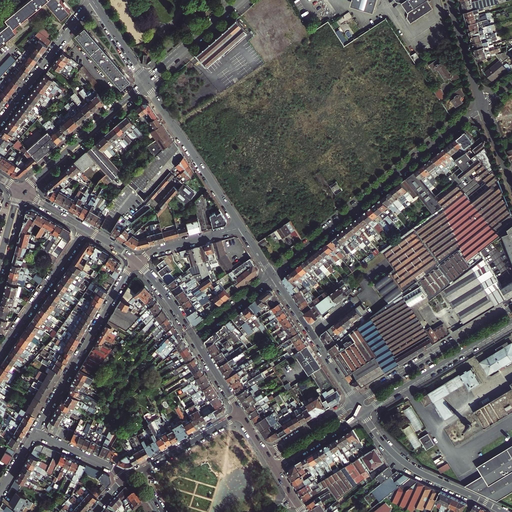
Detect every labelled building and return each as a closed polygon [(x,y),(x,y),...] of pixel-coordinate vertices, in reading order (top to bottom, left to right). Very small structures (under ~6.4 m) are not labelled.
[(0,44),(16,31),(13,27),(46,0),(61,18),(70,11),(62,2),(60,0),(28,0),(6,18),(10,23),(0,30),(0,44)] [(377,12),(380,0),(395,0),(397,2),(403,3),(409,12),(407,18),(410,23),(433,10),(427,0),(428,0),(354,0),(353,5),(377,12)] [(461,0),(465,13),(485,7),(500,3),(497,0),(461,0)] [(465,13),(467,18),(480,15),(479,12),(480,12),(480,11),(485,9),(485,7),(465,13)] [(339,19),(342,24),(352,17),(349,12),(339,19)] [(468,24),(488,19),(490,18),(489,15),(487,16),(487,15),(485,16),(485,13),(480,15),(467,18),(468,24)] [(250,30),(240,18),(199,53),(209,64),(211,64),(250,30)] [(470,31),(486,26),(485,22),(489,21),(488,19),(468,24),(470,31)] [(346,22),(342,24),(349,35),(353,33),(346,22)] [(487,26),(486,26),(470,31),(472,37),(486,33),(489,32),(487,26)] [(122,87),(130,80),(84,27),(77,35),(122,87)] [(32,43),(44,52),(46,49),(52,41),(38,31),(30,41),(32,43)] [(474,43),(493,37),(500,35),(499,33),(496,33),(486,35),(486,33),(472,37),(474,43)] [(475,49),(494,43),(493,37),(474,43),(475,49)] [(40,56),(44,52),(32,43),(28,47),(40,56)] [(477,55),(499,48),(502,47),(501,45),(495,47),(494,43),(475,49),(477,55)] [(37,60),(40,56),(28,47),(25,50),(37,60)] [(499,50),(499,48),(477,55),(479,60),(496,55),(497,55),(496,51),(499,50)] [(34,64),(37,60),(25,50),(24,51),(21,54),(34,64)] [(67,55),(63,51),(59,56),(76,68),(79,71),(80,69),(76,66),(78,63),(67,55)] [(412,56),(418,65),(423,62),(417,53),(412,56)] [(496,55),(502,63),(506,60),(501,53),(497,55),(496,55)] [(34,64),(21,54),(18,58),(20,60),(31,68),(34,64)] [(14,61),(16,60),(11,55),(0,66),(0,76),(1,76),(4,72),(7,68),(11,65),(14,61)] [(59,56),(56,60),(68,69),(69,67),(74,70),(74,71),(76,68),(59,56)] [(453,81),(460,76),(456,69),(452,71),(451,71),(444,61),(441,63),(439,63),(437,59),(430,63),(434,71),(438,68),(439,69),(446,79),(450,77),(451,78),(453,81)] [(16,60),(14,61),(28,72),(31,68),(20,60),(19,62),(16,60)] [(56,60),(52,65),(72,80),(74,77),(71,74),(66,71),(68,69),(56,60)] [(11,65),(15,68),(25,76),(28,72),(14,61),(11,65)] [(507,69),(500,61),(486,72),(492,80),(507,69)] [(80,69),(79,71),(88,82),(95,91),(97,92),(101,96),(105,92),(84,65),(82,66),(80,69)] [(25,76),(15,68),(12,72),(22,80),(25,76)] [(19,84),(22,80),(12,72),(9,75),(19,84)] [(42,78),(54,87),(62,93),(63,92),(59,89),(60,88),(56,85),(58,83),(52,79),(46,74),(42,78)] [(6,80),(16,88),(19,84),(9,75),(6,80)] [(51,91),(54,87),(42,78),(39,82),(51,91)] [(13,92),(16,88),(6,80),(3,83),(1,81),(0,80),(0,81),(3,84),(13,92)] [(39,82),(36,86),(48,95),(51,91),(39,82)] [(13,92),(3,84),(0,87),(0,88),(10,96),(13,92)] [(36,86),(33,90),(47,101),(48,99),(50,97),(48,95),(36,86)] [(85,99),(95,110),(99,106),(87,92),(82,86),(80,88),(81,90),(80,91),(87,98),(85,99)] [(440,86),(434,89),(434,90),(439,86),(441,89),(436,92),(442,101),(447,97),(440,86)] [(465,95),(461,87),(454,92),(456,96),(456,97),(452,99),(457,106),(464,102),(462,98),(462,97),(465,95)] [(0,94),(7,100),(10,96),(0,88),(0,94)] [(47,101),(33,90),(30,94),(42,103),(44,105),(47,101)] [(87,92),(99,106),(105,101),(101,96),(97,92),(94,95),(93,93),(91,91),(90,91),(89,90),(87,92)] [(89,116),(95,110),(85,99),(84,98),(82,100),(74,91),(72,92),(71,92),(69,94),(78,104),(89,116)] [(39,107),(42,103),(30,94),(27,98),(39,107)] [(39,107),(27,98),(24,102),(36,111),(39,107)] [(69,102),(84,120),(89,116),(78,104),(76,106),(71,100),(69,102)] [(143,101),(141,103),(150,116),(149,117),(150,119),(151,120),(158,115),(149,102),(143,101)] [(36,111),(24,102),(21,106),(33,115),(35,117),(38,113),(36,111)] [(80,124),(84,120),(69,102),(64,106),(69,111),(80,124)] [(136,107),(142,114),(146,119),(149,117),(150,116),(141,103),(136,107)] [(33,115),(21,106),(18,110),(30,119),(33,115)] [(26,123),(27,123),(30,119),(18,110),(15,114),(26,123)] [(71,131),(80,124),(69,111),(64,116),(59,111),(58,111),(56,113),(56,114),(60,118),(63,122),(71,131)] [(15,114),(11,119),(22,127),(25,129),(27,130),(28,129),(24,126),(26,123),(15,114)] [(58,120),(60,118),(56,114),(55,115),(56,117),(54,119),(60,126),(67,135),(71,131),(63,122),(61,124),(58,120)] [(122,119),(140,140),(142,138),(139,135),(141,132),(126,115),(122,119)] [(163,123),(158,115),(151,120),(148,121),(146,123),(151,131),(163,123)] [(52,117),(50,119),(58,128),(60,126),(54,119),(52,117)] [(22,127),(11,119),(8,124),(19,132),(22,127)] [(47,121),(62,139),(67,135),(60,126),(58,128),(50,119),(49,120),(47,121)] [(139,141),(140,140),(122,119),(118,123),(128,134),(133,140),(135,137),(139,141)] [(58,142),(62,139),(47,121),(45,124),(50,130),(49,132),(58,142)] [(126,135),(128,134),(118,123),(114,127),(129,144),(130,142),(129,142),(130,141),(129,140),(129,138),(126,135)] [(167,129),(163,123),(151,131),(155,137),(167,129)] [(8,124),(4,128),(15,136),(16,137),(19,132),(8,124)] [(124,147),(129,144),(114,127),(109,131),(124,147)] [(15,136),(4,128),(1,133),(6,137),(8,139),(9,140),(11,138),(13,139),(15,136)] [(167,129),(155,137),(157,139),(146,146),(155,156),(174,139),(167,129)] [(474,157),(476,155),(469,146),(476,141),(467,130),(458,137),(468,150),(474,157)] [(48,131),(27,149),(38,160),(58,142),(49,132),(48,131)] [(122,149),(124,147),(109,131),(105,134),(116,146),(124,155),(126,153),(122,149)] [(112,149),(116,146),(105,134),(96,143),(107,155),(109,152),(112,156),(115,153),(112,149)] [(478,154),(487,147),(482,135),(476,141),(479,145),(474,149),(478,154)] [(0,142),(1,143),(3,141),(7,144),(8,142),(7,141),(8,139),(6,137),(5,139),(4,139),(0,136),(0,142)] [(464,154),(468,150),(458,137),(454,141),(460,149),(461,148),(464,151),(463,152),(464,154)] [(171,171),(173,168),(184,155),(174,139),(155,156),(136,174),(128,183),(137,191),(140,187),(149,195),(155,189),(160,183),(165,177),(171,171)] [(462,150),(460,149),(454,141),(450,144),(458,154),(462,150)] [(86,151),(95,160),(107,173),(113,179),(121,171),(107,155),(96,143),(86,151)] [(454,157),(458,154),(450,144),(446,147),(454,157)] [(0,158),(0,166),(7,171),(15,158),(14,156),(16,152),(11,147),(6,152),(0,158)] [(372,316),(401,363),(435,343),(426,329),(415,310),(412,305),(423,299),(427,296),(430,300),(434,297),(444,291),(464,325),(509,298),(480,251),(511,226),(511,212),(487,147),(478,154),(476,155),(474,157),(468,150),(464,154),(460,157),(456,160),(458,162),(464,170),(459,174),(459,177),(462,181),(456,186),(453,182),(440,193),(436,196),(434,194),(428,186),(425,184),(416,171),(407,178),(419,194),(434,212),(399,238),(394,242),(389,246),(382,251),(395,269),(376,283),(389,299),(384,302),(387,305),(372,316)] [(454,157),(446,147),(442,150),(451,162),(454,166),(456,164),(453,160),(455,158),(454,157)] [(25,152),(25,153),(28,157),(25,160),(22,156),(21,159),(25,163),(29,168),(38,160),(27,149),(25,152)] [(15,158),(7,171),(11,174),(17,164),(21,159),(22,156),(25,153),(25,152),(22,150),(17,158),(15,158)] [(437,154),(449,169),(452,167),(449,163),(451,162),(442,150),(437,154)] [(74,162),(82,171),(95,160),(86,151),(74,162)] [(453,174),(449,169),(437,154),(433,157),(442,169),(444,167),(447,171),(448,170),(449,172),(452,175),(453,174)] [(180,170),(188,161),(184,155),(173,168),(178,172),(180,170)] [(442,169),(433,157),(429,161),(439,174),(440,174),(442,177),(443,176),(442,175),(445,173),(442,169)] [(181,170),(182,171),(189,163),(188,162),(188,161),(180,170),(181,170)] [(429,161),(424,164),(434,176),(437,174),(437,175),(439,174),(429,161)] [(88,177),(82,171),(74,162),(70,165),(79,176),(81,175),(85,180),(88,177)] [(29,168),(25,163),(21,166),(17,164),(11,174),(14,176),(20,176),(29,168)] [(182,171),(177,176),(179,177),(179,176),(182,178),(192,167),(189,163),(182,171)] [(420,168),(433,184),(433,185),(436,183),(433,180),(432,180),(431,179),(434,176),(424,164),(420,168)] [(66,169),(73,178),(80,182),(82,180),(79,176),(70,165),(66,169)] [(192,167),(182,178),(185,181),(194,171),(192,167)] [(432,185),(433,184),(420,168),(416,171),(425,184),(428,181),(430,184),(432,185)] [(59,174),(67,183),(73,178),(66,169),(59,174)] [(169,180),(175,174),(173,173),(171,171),(165,177),(169,180)] [(99,180),(106,183),(108,183),(113,179),(107,173),(99,180)] [(59,174),(52,181),(56,185),(57,184),(58,185),(59,185),(62,182),(64,185),(67,183),(59,174)] [(164,186),(169,180),(165,177),(160,183),(164,186)] [(402,182),(412,195),(414,198),(419,194),(407,178),(402,182)] [(45,194),(49,197),(54,189),(55,189),(57,187),(57,186),(58,185),(57,184),(56,185),(52,181),(51,182),(44,188),(45,194)] [(407,199),(412,195),(402,182),(397,186),(407,199)] [(98,195),(84,218),(89,221),(98,208),(96,207),(100,200),(100,198),(109,184),(108,183),(106,183),(98,195)] [(160,183),(155,189),(159,192),(164,186),(160,183)] [(178,190),(175,193),(186,203),(195,193),(184,183),(178,190)] [(74,199),(68,209),(73,211),(87,188),(88,187),(83,184),(79,190),(82,192),(81,194),(80,194),(78,197),(76,195),(74,199)] [(175,193),(178,190),(174,186),(169,192),(173,195),(175,193)] [(406,207),(411,203),(407,199),(397,186),(392,190),(406,207)] [(49,197),(54,200),(60,189),(61,189),(57,187),(55,189),(54,189),(49,197)] [(54,200),(61,204),(69,191),(70,191),(72,188),(69,187),(68,190),(65,189),(62,188),(61,189),(60,189),(54,200)] [(75,188),(73,187),(72,188),(70,191),(69,191),(61,204),(68,209),(74,199),(70,196),(71,194),(72,194),(75,188)] [(88,189),(87,188),(73,211),(79,214),(91,194),(88,193),(88,189)] [(153,198),(159,192),(155,189),(149,195),(153,198)] [(392,190),(388,194),(399,208),(401,211),(406,207),(392,190)] [(79,214),(84,218),(98,195),(96,194),(95,195),(92,192),(91,194),(79,214)] [(173,195),(169,192),(164,198),(168,201),(173,195)] [(214,227),(210,215),(204,192),(194,203),(198,217),(199,220),(201,230),(214,227)] [(98,208),(89,221),(94,224),(103,210),(104,209),(107,206),(111,201),(116,196),(113,194),(107,201),(104,199),(98,208)] [(383,198),(394,212),(399,208),(388,194),(383,198)] [(144,200),(148,204),(153,198),(149,195),(144,200)] [(167,203),(168,201),(164,198),(159,203),(163,207),(167,203)] [(400,219),(394,212),(383,198),(378,202),(388,215),(395,223),(396,222),(400,219)] [(388,215),(378,202),(373,206),(384,219),(385,218),(392,226),(395,223),(388,215)] [(158,213),(158,216),(168,205),(167,203),(163,207),(158,213)] [(390,227),(384,219),(373,206),(368,210),(384,230),(386,229),(387,230),(390,227)] [(154,216),(158,213),(154,209),(152,207),(148,210),(154,216)] [(29,228),(38,212),(32,208),(26,210),(21,231),(26,232),(29,228)] [(103,210),(94,224),(100,227),(107,214),(105,213),(106,210),(104,209),(103,210)] [(384,230),(368,210),(363,214),(377,231),(379,234),(384,230)] [(215,212),(210,215),(214,227),(226,224),(227,220),(221,211),(217,214),(215,212)] [(47,217),(38,212),(29,228),(32,229),(36,222),(42,226),(47,217)] [(377,231),(363,214),(359,217),(368,229),(370,228),(374,233),(377,231)] [(46,227),(48,228),(53,220),(47,217),(42,226),(36,235),(41,237),(46,227)] [(373,234),(368,229),(359,217),(354,221),(364,233),(365,231),(370,236),(373,234)] [(134,233),(140,228),(142,227),(140,224),(136,227),(135,226),(141,221),(138,218),(132,222),(115,236),(124,241),(134,233)] [(390,227),(392,226),(385,218),(384,219),(390,227)] [(53,220),(48,228),(45,232),(51,235),(58,223),(53,220)] [(201,230),(199,220),(187,223),(187,224),(189,234),(201,230)] [(125,226),(118,222),(111,233),(115,236),(132,222),(130,221),(125,226)] [(366,244),(370,240),(364,233),(354,221),(350,224),(364,241),(366,244)] [(58,223),(51,235),(50,236),(53,237),(46,249),(49,251),(57,236),(59,233),(63,226),(58,223)] [(181,223),(176,225),(177,228),(179,236),(189,234),(187,224),(184,225),(184,226),(182,227),(181,223)] [(286,224),(275,232),(277,235),(278,235),(280,239),(283,237),(284,238),(292,233),(295,237),(293,238),(296,243),(302,239),(299,234),(293,226),(290,228),(291,229),(290,229),(286,224)] [(346,227),(355,239),(357,238),(361,243),(364,241),(350,224),(346,227)] [(71,231),(63,226),(59,233),(63,236),(70,240),(72,237),(71,231)] [(511,226),(480,251),(509,298),(511,296),(511,226)] [(163,232),(162,228),(161,227),(156,229),(160,242),(165,240),(163,232)] [(346,227),(342,231),(355,248),(360,244),(355,239),(346,227)] [(124,241),(128,244),(137,237),(136,236),(141,232),(143,231),(140,228),(134,233),(124,241)] [(165,240),(179,236),(177,228),(163,232),(165,240)] [(160,242),(156,229),(151,230),(152,231),(155,243),(160,242)] [(35,244),(29,242),(31,234),(26,232),(21,231),(17,244),(27,247),(34,249),(35,244)] [(141,236),(143,235),(142,233),(144,233),(143,231),(141,232),(136,236),(137,237),(128,244),(131,246),(136,242),(139,238),(141,236)] [(337,235),(351,251),(355,248),(342,231),(337,235)] [(364,233),(370,240),(370,241),(375,237),(373,234),(370,236),(365,231),(364,233)] [(337,235),(333,238),(342,250),(344,248),(348,253),(349,252),(351,255),(353,254),(351,251),(337,235)] [(139,239),(139,238),(136,242),(131,246),(134,248),(137,248),(150,244),(148,236),(139,239)] [(329,242),(341,257),(345,263),(347,261),(344,257),(345,256),(341,251),(342,250),(333,238),(329,242)] [(226,254),(222,240),(213,243),(217,259),(218,261),(220,263),(227,274),(229,273),(232,276),(236,282),(241,288),(255,277),(258,275),(259,268),(252,258),(242,264),(240,261),(233,265),(226,254)] [(84,254),(92,243),(90,242),(86,242),(78,254),(82,257),(81,258),(86,262),(88,259),(86,258),(83,256),(84,254)] [(329,242),(324,245),(333,256),(336,260),(338,259),(338,260),(337,261),(339,264),(341,263),(339,259),(341,257),(329,242)] [(96,245),(92,243),(84,254),(88,256),(86,258),(88,259),(96,245)] [(209,260),(211,264),(212,263),(218,261),(217,259),(213,243),(207,244),(211,260),(209,260)] [(26,250),(34,252),(35,251),(35,249),(34,249),(27,247),(17,244),(14,254),(24,256),(26,250)] [(205,263),(210,274),(212,278),(210,279),(212,283),(217,280),(211,264),(209,260),(211,260),(207,244),(202,246),(205,263)] [(51,253),(49,251),(46,249),(40,245),(35,249),(35,251),(46,258),(54,263),(58,257),(51,253)] [(102,249),(96,245),(88,259),(86,262),(82,268),(86,272),(92,276),(96,271),(91,267),(93,264),(90,262),(91,260),(92,261),(93,259),(95,261),(102,249)] [(320,249),(329,260),(333,265),(334,267),(336,265),(334,262),(331,258),(333,256),(324,245),(320,249)] [(194,275),(197,280),(198,281),(200,279),(204,278),(210,274),(205,263),(202,246),(195,248),(201,273),(194,275)] [(193,274),(194,275),(201,273),(195,248),(181,251),(183,258),(190,256),(193,266),(189,269),(191,271),(193,274)] [(107,254),(107,252),(102,249),(95,261),(93,264),(91,267),(96,271),(107,254)] [(320,249),(315,252),(328,268),(330,271),(333,270),(331,267),(327,262),(329,260),(320,249)] [(328,268),(315,252),(311,256),(323,271),(328,268)] [(22,262),(24,256),(14,254),(12,263),(30,268),(31,265),(31,264),(22,262)] [(78,254),(73,262),(82,268),(86,262),(81,258),(82,257),(78,254)] [(115,258),(110,254),(101,268),(104,271),(115,258)] [(307,259),(319,275),(321,277),(323,275),(321,273),(323,271),(311,256),(307,259)] [(50,268),(54,263),(46,258),(43,263),(50,268)] [(115,258),(104,271),(108,274),(119,261),(115,258)] [(307,259),(302,263),(317,282),(318,280),(317,279),(316,277),(319,275),(307,259)] [(161,269),(159,271),(168,284),(175,279),(170,272),(172,271),(167,265),(164,260),(158,265),(161,269)] [(121,263),(119,261),(108,274),(107,274),(115,279),(122,267),(121,263)] [(82,268),(73,262),(69,267),(82,276),(83,277),(86,272),(82,268)] [(28,274),(30,276),(33,278),(35,276),(31,273),(30,274),(28,272),(29,271),(30,268),(12,263),(10,269),(28,274)] [(298,267),(311,284),(312,285),(317,282),(302,263),(298,267)] [(69,267),(66,271),(77,279),(79,278),(80,279),(82,276),(69,267)] [(309,285),(311,284),(298,267),(293,270),(302,282),(306,287),(309,290),(311,288),(309,285)] [(30,276),(28,274),(10,269),(8,275),(26,280),(28,276),(30,276)] [(188,272),(182,276),(183,277),(191,271),(189,269),(187,270),(188,272)] [(288,274),(297,286),(302,282),(293,270),(288,274)] [(63,276),(71,281),(78,286),(83,289),(86,285),(83,283),(82,286),(78,283),(79,281),(79,280),(77,279),(66,271),(63,276)] [(168,284),(172,290),(185,281),(190,277),(193,274),(191,271),(183,277),(182,276),(181,275),(175,279),(168,284)] [(33,278),(40,283),(43,278),(37,273),(35,276),(33,278)] [(225,281),(232,276),(229,273),(227,274),(222,277),(225,281)] [(107,274),(106,277),(105,278),(113,283),(115,279),(107,274)] [(172,290),(176,295),(195,282),(197,280),(194,275),(193,274),(190,277),(192,279),(186,283),(185,281),(172,290)] [(294,295),(301,290),(297,286),(288,274),(285,276),(285,281),(294,295)] [(27,280),(26,280),(8,275),(6,282),(19,286),(21,286),(22,281),(27,282),(28,281),(27,280)] [(69,283),(71,281),(63,276),(60,280),(74,290),(76,288),(69,283)] [(212,283),(210,279),(200,285),(201,286),(200,287),(202,290),(204,289),(208,286),(210,285),(212,283)] [(57,284),(65,290),(66,288),(74,293),(72,295),(76,298),(81,291),(77,288),(76,288),(74,290),(60,280),(57,284)] [(197,280),(195,282),(197,285),(187,292),(179,298),(180,300),(183,304),(196,295),(202,290),(200,287),(201,286),(200,285),(198,281),(197,280)] [(226,289),(225,288),(223,289),(219,284),(217,285),(216,284),(219,281),(218,280),(217,280),(212,283),(214,286),(226,300),(241,288),(236,282),(226,289)] [(223,289),(225,288),(219,281),(216,284),(217,285),(219,284),(223,289)] [(3,293),(17,296),(19,286),(6,282),(3,293)] [(108,292),(91,282),(88,287),(93,289),(105,296),(108,292)] [(197,285),(195,282),(176,295),(179,298),(187,292),(197,285)] [(338,288),(335,285),(333,287),(343,299),(349,295),(350,294),(349,293),(353,290),(346,282),(344,283),(343,283),(341,285),(338,288)] [(72,295),(65,290),(57,284),(53,289),(61,295),(65,298),(75,305),(76,304),(77,302),(79,300),(76,298),(72,295)] [(29,285),(27,288),(33,293),(35,290),(29,285)] [(141,298),(149,290),(145,285),(136,294),(128,302),(131,304),(137,298),(139,300),(141,298)] [(128,302),(136,294),(129,286),(122,298),(128,302)] [(215,290),(212,292),(215,297),(221,304),(226,300),(214,286),(212,287),(215,290)] [(306,287),(301,290),(294,295),(297,299),(305,293),(303,291),(306,289),(308,291),(309,290),(306,287)] [(327,291),(337,304),(343,299),(333,287),(330,289),(327,291)] [(60,297),(61,295),(53,289),(50,295),(63,304),(65,301),(64,300),(60,297)] [(85,291),(102,301),(105,296),(93,289),(91,292),(86,289),(85,291)] [(145,302),(153,294),(149,290),(141,298),(145,302)] [(276,305),(281,302),(273,290),(269,290),(262,296),(267,303),(269,302),(271,299),(276,305)] [(87,298),(99,306),(102,301),(85,291),(82,295),(87,298)] [(183,304),(186,309),(207,295),(209,294),(207,292),(206,293),(205,291),(197,297),(196,295),(183,304)] [(324,314),(337,304),(327,291),(325,292),(316,299),(315,300),(324,314)] [(300,304),(309,297),(307,293),(306,292),(305,293),(297,299),(300,304)] [(19,312),(23,307),(14,304),(15,301),(15,299),(16,299),(17,299),(18,300),(20,300),(24,299),(23,299),(17,296),(3,293),(1,302),(11,304),(16,306),(16,309),(15,311),(19,312)] [(157,299),(153,294),(145,302),(141,307),(145,312),(149,307),(157,299)] [(309,304),(315,300),(316,299),(313,294),(312,295),(309,297),(300,304),(303,308),(309,304)] [(50,295),(47,299),(58,307),(65,311),(66,309),(62,306),(63,304),(50,295)] [(207,295),(186,309),(190,315),(202,306),(203,306),(202,304),(210,298),(207,295)] [(271,307),(267,303),(262,296),(258,299),(268,311),(272,308),(271,307)] [(412,305),(415,310),(430,300),(427,296),(423,299),(412,305)] [(210,301),(216,309),(221,304),(215,297),(210,301)] [(80,298),(79,300),(97,310),(99,306),(87,298),(85,301),(80,298)] [(131,304),(128,302),(122,298),(118,304),(126,308),(128,305),(133,308),(135,306),(131,304)] [(58,307),(47,299),(44,303),(54,310),(66,318),(68,316),(69,314),(66,312),(65,315),(56,309),(58,307)] [(149,307),(152,311),(160,303),(157,299),(149,307)] [(258,299),(250,305),(259,317),(262,315),(266,312),(267,312),(268,311),(258,299)] [(81,308),(94,315),(97,310),(79,300),(77,302),(83,305),(81,308)] [(315,300),(309,304),(318,318),(324,314),(315,300)] [(11,304),(1,302),(0,305),(0,307),(8,309),(15,311),(16,309),(10,307),(11,304)] [(269,316),(284,307),(281,302),(276,305),(273,307),(272,308),(268,311),(267,312),(268,313),(267,314),(269,316)] [(41,307),(52,314),(54,315),(55,314),(52,312),(54,310),(44,303),(41,307)] [(160,303),(152,311),(142,322),(144,325),(152,317),(152,318),(163,307),(160,303)] [(140,317),(131,311),(126,308),(118,304),(109,320),(116,324),(128,332),(140,317)] [(303,308),(311,321),(314,321),(318,318),(309,304),(303,308)] [(245,309),(258,324),(259,326),(262,324),(258,319),(259,317),(250,305),(245,309)] [(198,323),(208,315),(206,312),(205,312),(202,306),(190,315),(194,323),(198,323)] [(7,315),(8,309),(0,307),(0,317),(13,321),(16,317),(7,315)] [(41,307),(38,311),(49,319),(52,322),(55,323),(56,321),(55,320),(50,317),(52,314),(41,307)] [(72,309),(91,320),(94,315),(81,308),(80,310),(74,307),(72,309)] [(163,307),(152,318),(139,332),(141,332),(142,332),(145,330),(154,321),(157,326),(168,314),(163,307)] [(272,320),(286,311),(284,307),(269,316),(270,319),(271,318),(272,320)] [(363,323),(367,320),(363,315),(357,307),(353,311),(363,323)] [(76,317),(88,325),(91,320),(72,309),(72,310),(71,311),(77,315),(76,317)] [(246,319),(247,321),(253,328),(258,324),(245,309),(241,313),(246,319)] [(372,316),(368,310),(363,315),(367,320),(372,316)] [(49,319),(38,311),(35,316),(43,322),(49,326),(51,324),(52,322),(49,319)] [(278,322),(289,315),(286,311),(272,320),(271,321),(272,322),(271,323),(272,324),(273,326),(275,324),(278,322)] [(349,314),(359,326),(360,326),(363,323),(353,311),(349,314)] [(237,326),(244,320),(246,319),(241,313),(232,320),(237,326)] [(152,339),(155,335),(171,318),(168,314),(157,326),(153,331),(154,332),(153,333),(154,334),(150,338),(152,339)] [(355,329),(359,326),(349,314),(345,317),(351,325),(354,328),(355,329)] [(280,327),(292,319),(289,315),(278,322),(280,327)] [(31,321),(40,327),(44,329),(45,327),(49,329),(50,327),(49,326),(43,322),(35,316),(31,321)] [(86,329),(88,325),(76,317),(74,320),(68,316),(66,318),(86,329)] [(360,326),(367,337),(379,356),(377,357),(386,373),(401,363),(372,316),(367,320),(363,323),(360,326)] [(0,317),(0,325),(8,328),(13,321),(0,317)] [(267,327),(265,324),(262,321),(259,317),(258,319),(262,324),(259,326),(263,331),(268,327),(267,327)] [(349,327),(351,325),(345,317),(341,320),(347,328),(349,330),(351,333),(351,332),(355,329),(354,328),(352,330),(349,327)] [(83,334),(86,329),(66,318),(65,320),(72,325),(71,327),(83,334)] [(171,318),(155,335),(158,337),(154,341),(156,342),(174,322),(171,318)] [(295,324),(292,319),(280,327),(278,328),(276,329),(278,332),(276,333),(277,335),(295,324)] [(228,323),(234,330),(237,335),(238,333),(243,339),(246,337),(243,333),(237,326),(232,320),(228,323)] [(347,328),(341,320),(337,323),(347,336),(348,335),(346,332),(345,330),(347,328)] [(31,321),(28,325),(41,334),(44,329),(40,327),(31,321)] [(249,334),(255,330),(253,328),(247,321),(245,322),(242,325),(249,334)] [(176,327),(174,322),(156,342),(153,346),(155,348),(165,337),(166,338),(176,327)] [(113,327),(107,323),(102,332),(114,339),(116,335),(110,332),(113,327)] [(209,346),(234,330),(228,323),(208,339),(207,343),(209,346)] [(344,337),(347,336),(337,323),(333,326),(338,333),(339,334),(341,333),(343,337),(342,338),(343,339),(344,337)] [(439,340),(450,334),(444,323),(433,330),(439,340)] [(295,324),(277,335),(279,337),(280,336),(280,337),(285,334),(286,335),(298,328),(295,324)] [(8,328),(0,325),(0,331),(3,332),(2,333),(4,334),(8,328)] [(41,334),(28,325),(25,330),(34,336),(35,334),(41,338),(43,336),(41,334)] [(60,327),(80,339),(83,334),(71,327),(69,329),(62,325),(60,327)] [(333,326),(330,328),(334,334),(335,333),(336,334),(338,333),(333,326)] [(352,342),(334,356),(347,376),(354,371),(368,362),(358,344),(367,337),(360,326),(359,326),(355,329),(351,332),(354,338),(351,340),(352,342)] [(426,329),(435,343),(439,340),(433,330),(431,326),(426,329)] [(63,335),(77,343),(80,339),(60,327),(59,329),(65,332),(63,335)] [(169,344),(180,332),(176,327),(166,338),(154,352),(157,354),(159,352),(160,350),(161,351),(168,343),(169,344)] [(298,328),(286,335),(287,337),(283,339),(283,340),(282,341),(283,343),(300,332),(298,328)] [(322,338),(327,344),(335,338),(334,338),(329,329),(323,334),(322,338)] [(22,334),(35,343),(36,341),(33,339),(35,337),(34,336),(25,330),(22,334)] [(237,335),(234,330),(209,346),(215,355),(230,346),(241,339),(237,335)] [(114,339),(102,332),(97,340),(102,343),(104,339),(105,340),(106,339),(112,342),(114,339)] [(176,344),(183,337),(180,332),(169,344),(171,346),(162,356),(164,358),(176,344)] [(300,332),(283,343),(281,344),(280,345),(281,347),(284,345),(289,342),(290,344),(303,336),(300,332)] [(19,338),(32,347),(35,343),(22,334),(19,338)] [(59,339),(75,348),(77,343),(63,335),(62,334),(59,339)] [(330,349),(343,339),(342,338),(340,335),(339,336),(338,335),(334,338),(335,338),(327,344),(330,349)] [(303,336),(290,344),(286,347),(288,351),(306,340),(303,336)] [(188,345),(183,337),(176,344),(178,347),(173,350),(173,352),(171,353),(172,355),(175,353),(188,345)] [(379,356),(367,337),(358,344),(368,362),(377,357),(379,356)] [(29,351),(32,347),(19,338),(17,342),(29,351)] [(58,339),(56,343),(72,353),(75,348),(59,339),(58,339)] [(330,349),(334,356),(352,342),(351,340),(351,341),(350,340),(348,341),(346,343),(343,339),(330,349)] [(102,343),(97,340),(80,369),(88,374),(97,365),(101,369),(115,352),(111,349),(111,348),(109,347),(105,344),(102,343)] [(296,352),(308,345),(306,340),(288,351),(291,355),(296,352)] [(55,345),(53,348),(60,353),(69,358),(72,353),(56,343),(51,341),(49,342),(55,345)] [(511,360),(511,343),(510,345),(508,341),(497,348),(499,351),(481,362),(489,374),(511,360)] [(14,346),(26,354),(27,352),(29,354),(31,351),(29,351),(17,342),(14,346)] [(161,354),(169,344),(168,343),(161,351),(160,350),(159,352),(161,354)] [(169,361),(170,364),(191,350),(188,345),(175,353),(177,355),(173,357),(173,359),(169,361)] [(308,345),(296,352),(311,375),(312,374),(323,367),(308,345)] [(11,350),(24,359),(25,357),(27,358),(28,355),(26,354),(14,346),(11,350)] [(218,360),(237,348),(236,346),(232,349),(231,348),(230,346),(215,355),(218,360)] [(218,360),(221,365),(238,355),(237,353),(237,352),(241,350),(239,347),(237,348),(218,360)] [(69,358),(60,353),(59,355),(51,349),(49,352),(52,354),(66,362),(69,358)] [(23,361),(24,359),(11,350),(8,353),(17,359),(18,357),(23,361)] [(179,366),(195,356),(191,350),(170,364),(168,365),(170,367),(173,365),(176,363),(179,366)] [(225,371),(239,363),(237,360),(242,358),(242,356),(246,353),(245,351),(242,352),(238,355),(221,365),(225,371)] [(8,353),(4,359),(12,365),(15,361),(20,364),(21,362),(17,359),(8,353)] [(66,362),(52,354),(50,357),(49,357),(48,358),(49,359),(64,367),(66,362)] [(198,361),(195,356),(179,366),(173,370),(175,373),(179,370),(179,371),(185,367),(186,369),(198,361)] [(225,371),(229,377),(248,365),(254,361),(253,358),(252,359),(250,356),(239,363),(225,371)] [(368,362),(354,371),(363,387),(386,373),(377,357),(368,362)] [(0,365),(13,373),(14,372),(12,370),(15,366),(12,365),(4,359),(0,365)] [(48,365),(60,373),(64,367),(49,359),(48,361),(45,360),(45,361),(42,359),(41,361),(48,365)] [(198,361),(186,369),(182,372),(184,375),(192,370),(193,371),(201,366),(198,361)] [(0,365),(0,372),(9,378),(12,380),(13,379),(11,377),(14,374),(13,373),(0,365)] [(47,374),(56,380),(60,373),(48,365),(46,369),(49,371),(47,374)] [(248,365),(229,377),(232,383),(247,374),(252,371),(248,365)] [(205,371),(201,366),(193,371),(184,377),(186,380),(188,379),(189,381),(190,380),(205,371)] [(454,414),(444,396),(464,384),(464,383),(465,382),(470,390),(482,383),(473,366),(423,397),(427,404),(434,400),(446,419),(454,414)] [(312,374),(324,393),(328,399),(332,406),(340,401),(342,395),(323,367),(312,374)] [(80,369),(77,375),(90,383),(92,380),(87,378),(89,375),(88,374),(80,369)] [(40,370),(36,377),(42,380),(46,373),(40,370)] [(236,389),(260,373),(258,370),(248,376),(247,374),(232,383),(236,389)] [(205,371),(190,380),(192,384),(191,384),(189,384),(183,388),(182,389),(184,392),(193,386),(208,376),(205,371)] [(239,394),(256,383),(263,379),(261,375),(262,374),(265,372),(264,371),(260,373),(236,389),(239,394)] [(363,387),(354,371),(347,376),(354,387),(361,388),(363,387)] [(0,378),(6,382),(9,378),(0,372),(0,378)] [(52,387),(56,380),(47,374),(43,381),(52,387)] [(90,383),(77,375),(73,380),(83,385),(84,383),(89,385),(90,383)] [(191,394),(211,382),(208,376),(193,386),(195,389),(189,393),(191,395),(191,394)] [(0,384),(3,386),(4,387),(5,385),(7,387),(9,384),(6,382),(0,378),(0,384)] [(90,390),(83,385),(73,380),(70,386),(72,387),(87,395),(88,393),(89,391),(90,390)] [(39,389),(48,394),(52,387),(43,381),(39,389)] [(196,399),(215,387),(211,382),(191,394),(193,397),(192,398),(193,399),(194,398),(195,400),(196,399)] [(254,392),(266,385),(265,382),(258,386),(256,383),(239,394),(243,399),(254,392)] [(69,392),(94,407),(96,405),(98,401),(87,395),(72,387),(69,392)] [(198,405),(201,403),(218,392),(215,387),(196,399),(198,402),(197,403),(196,403),(197,404),(198,405)] [(110,396),(112,393),(106,388),(104,392),(110,396)] [(511,411),(511,388),(475,411),(486,428),(511,411)] [(44,401),(48,394),(39,389),(35,395),(44,401)] [(0,390),(0,414),(1,415),(3,417),(4,415),(5,411),(7,405),(10,398),(5,394),(2,392),(1,394),(2,395),(0,398),(0,397),(0,391),(0,390)] [(256,395),(254,392),(243,399),(248,407),(265,396),(262,391),(256,395)] [(69,392),(64,401),(80,410),(83,406),(94,412),(97,408),(94,407),(69,392)] [(218,392),(201,403),(204,408),(221,397),(218,392)] [(40,408),(44,401),(35,395),(31,403),(40,408)] [(265,396),(248,407),(251,413),(262,406),(275,398),(273,395),(269,398),(267,395),(265,396)] [(314,396),(306,401),(315,416),(332,406),(328,399),(325,401),(321,395),(315,398),(314,396)] [(201,410),(204,415),(224,402),(221,397),(204,408),(201,410)] [(80,410),(64,401),(62,400),(59,405),(73,413),(76,415),(80,418),(82,415),(81,414),(82,411),(80,410)] [(304,423),(310,419),(303,408),(301,407),(299,408),(295,400),(291,402),(291,403),(304,423)] [(305,407),(303,408),(310,419),(315,416),(306,401),(305,400),(302,402),(305,407)] [(204,415),(207,421),(225,411),(226,405),(224,402),(204,415)] [(31,403),(26,410),(36,415),(40,408),(31,403)] [(192,406),(202,425),(207,421),(204,415),(201,410),(200,408),(197,409),(195,406),(197,404),(196,403),(192,406)] [(299,426),(304,423),(291,403),(290,404),(291,406),(292,407),(291,408),(293,412),(291,413),(299,426)] [(254,418),(263,412),(269,408),(272,406),(271,404),(269,405),(268,404),(263,408),(262,406),(251,413),(254,418)] [(73,413),(59,405),(56,410),(69,418),(73,420),(78,423),(81,418),(80,418),(76,415),(75,418),(70,416),(71,414),(72,415),(73,413)] [(175,407),(182,420),(189,432),(197,428),(192,419),(188,421),(187,418),(186,419),(178,405),(175,407)] [(197,428),(202,425),(192,406),(186,410),(187,411),(189,409),(191,413),(189,414),(192,419),(197,428)] [(411,406),(404,410),(417,431),(424,427),(411,406)] [(36,415),(26,410),(22,407),(19,412),(33,420),(36,415)] [(254,418),(257,423),(277,411),(274,407),(270,410),(264,414),(263,412),(254,418)] [(299,426),(291,413),(288,408),(287,407),(282,410),(285,414),(294,429),(299,426)] [(56,410),(53,415),(66,422),(69,418),(56,410)] [(17,411),(14,416),(30,425),(33,420),(19,412),(17,411)] [(166,428),(173,441),(179,438),(172,425),(164,411),(161,412),(163,415),(162,416),(165,421),(162,422),(166,428)] [(262,431),(281,419),(280,417),(277,411),(257,423),(262,431)] [(281,419),(285,425),(289,432),(294,429),(285,414),(280,417),(281,419)] [(11,422),(27,431),(30,425),(14,416),(13,416),(10,419),(4,415),(3,417),(11,422)] [(50,420),(54,422),(57,423),(59,425),(62,426),(63,427),(66,422),(53,415),(50,420)] [(70,440),(76,443),(82,430),(79,429),(84,419),(81,418),(78,423),(75,430),(70,440)] [(161,430),(166,428),(162,422),(160,418),(155,421),(160,429),(157,431),(150,418),(147,420),(150,427),(162,447),(168,444),(161,430)] [(274,428),(276,431),(285,425),(281,419),(262,431),(266,437),(274,432),(273,429),(274,428)] [(9,426),(24,435),(27,431),(11,422),(10,424),(8,423),(2,420),(1,422),(3,423),(7,425),(7,424),(9,425),(9,426)] [(172,425),(179,438),(189,432),(182,420),(172,425)] [(82,430),(76,443),(82,446),(88,433),(90,429),(92,425),(89,423),(85,431),(82,429),(82,430)] [(411,424),(404,428),(415,448),(422,444),(411,424)] [(274,432),(266,437),(268,440),(274,441),(289,432),(285,425),(276,431),(274,432)] [(21,440),(24,435),(9,426),(7,429),(11,431),(9,433),(12,435),(21,440)] [(87,448),(93,451),(103,430),(97,427),(95,431),(87,448)] [(148,436),(156,451),(162,447),(150,427),(147,429),(150,435),(148,436)] [(68,430),(64,438),(70,440),(75,430),(69,428),(68,430)] [(173,441),(166,428),(161,430),(168,444),(173,441)] [(93,451),(99,454),(108,433),(109,432),(103,429),(103,430),(93,451)] [(354,429),(348,432),(358,450),(360,448),(364,446),(354,429)] [(88,433),(82,446),(87,448),(95,431),(92,430),(91,434),(88,433)] [(139,435),(150,454),(156,451),(148,436),(145,438),(142,432),(138,434),(139,435)] [(358,450),(348,432),(343,436),(353,453),(358,450)] [(99,454),(105,457),(110,447),(106,445),(107,444),(108,443),(112,434),(108,433),(99,454)] [(427,449),(436,444),(429,433),(420,438),(427,449)] [(21,440),(12,435),(8,441),(11,443),(17,446),(21,440)] [(134,447),(132,448),(140,460),(145,457),(134,438),(132,439),(132,437),(133,437),(132,435),(130,437),(133,442),(132,443),(134,447)] [(139,435),(134,438),(145,457),(150,454),(139,435)] [(348,456),(353,453),(343,436),(337,439),(348,456)] [(337,439),(331,443),(338,455),(341,454),(343,458),(344,458),(347,461),(348,461),(344,464),(345,467),(352,463),(348,456),(337,439)] [(127,451),(134,464),(140,460),(132,448),(128,440),(125,441),(126,443),(127,445),(127,446),(129,450),(127,451)] [(338,455),(331,443),(325,446),(334,461),(335,462),(340,458),(338,455)] [(35,445),(33,449),(40,452),(44,445),(41,444),(35,445)] [(369,449),(363,453),(365,455),(377,447),(374,444),(368,448),(369,449)] [(110,447),(105,457),(110,459),(114,451),(115,449),(114,449),(115,447),(111,445),(110,447)] [(511,445),(477,466),(482,475),(465,486),(498,501),(511,492),(511,445)] [(325,446),(320,449),(329,464),(334,461),(325,446)] [(365,455),(364,455),(367,461),(369,465),(369,464),(372,469),(385,460),(377,447),(365,455)] [(320,449),(315,453),(322,465),(324,464),(329,472),(333,470),(329,464),(320,449)] [(53,472),(55,468),(62,453),(56,450),(53,457),(50,465),(47,471),(52,474),(53,472)] [(118,454),(114,461),(124,466),(131,466),(134,464),(127,451),(126,451),(121,455),(118,454)] [(62,453),(55,468),(61,471),(68,456),(62,453)] [(322,465),(315,453),(309,456),(320,473),(324,480),(326,478),(324,475),(325,474),(320,466),(322,465)] [(30,454),(27,459),(42,467),(44,462),(37,458),(30,454)] [(67,472),(73,458),(68,456),(61,471),(59,475),(58,477),(57,478),(60,480),(64,472),(66,473),(67,472)] [(304,459),(307,465),(310,469),(311,471),(313,474),(314,475),(317,473),(318,475),(320,473),(309,456),(304,459)] [(72,479),(80,461),(73,458),(67,472),(71,474),(69,478),(72,479)] [(357,459),(352,463),(345,467),(340,470),(335,473),(329,476),(326,478),(324,480),(319,483),(319,484),(322,488),(322,489),(328,485),(332,490),(335,494),(339,499),(366,477),(363,472),(367,470),(360,458),(357,459)] [(27,459),(25,464),(40,473),(43,468),(42,467),(27,459)] [(289,473),(290,476),(303,468),(307,465),(304,459),(290,467),(289,473)] [(86,464),(80,461),(72,479),(71,482),(69,485),(72,486),(73,483),(73,482),(74,480),(75,481),(77,476),(80,477),(80,476),(82,471),(86,464)] [(449,463),(439,467),(441,472),(452,468),(449,463)] [(40,473),(25,464),(22,468),(35,475),(36,473),(39,475),(40,473)] [(389,466),(377,476),(382,483),(394,474),(389,466)] [(35,475),(22,468),(19,474),(34,483),(38,477),(35,475)] [(303,468),(290,476),(293,480),(306,472),(303,468)] [(110,475),(103,472),(99,477),(101,478),(100,480),(104,483),(100,488),(103,490),(111,481),(110,475)] [(293,480),(296,485),(312,475),(311,474),(310,474),(309,473),(307,474),(306,472),(293,480)] [(34,483),(19,474),(16,479),(23,482),(35,489),(36,488),(33,486),(35,483),(34,483)] [(296,485),(299,489),(316,479),(314,475),(313,474),(312,475),(296,485)] [(411,477),(400,486),(404,492),(419,481),(411,477)] [(65,494),(69,485),(71,482),(64,478),(60,485),(58,489),(58,490),(65,494)] [(316,479),(299,489),(302,495),(312,488),(311,487),(315,484),(316,486),(319,484),(319,483),(316,479)] [(394,501),(403,507),(411,511),(431,511),(437,500),(441,491),(419,481),(404,492),(400,486),(387,496),(394,501)] [(93,493),(84,485),(82,487),(81,486),(79,489),(93,502),(97,497),(93,493)] [(379,486),(373,490),(378,496),(377,497),(380,502),(387,496),(379,486)] [(312,488),(302,495),(305,500),(322,489),(322,488),(317,490),(316,489),(313,490),(312,488)] [(79,497),(89,506),(93,502),(79,489),(75,493),(79,497)] [(320,496),(308,503),(311,509),(318,504),(323,501),(335,494),(332,490),(321,497),(320,496)] [(17,491),(16,491),(9,502),(16,508),(18,510),(27,498),(17,491)] [(441,491),(437,500),(440,502),(438,506),(441,507),(448,494),(441,491)] [(135,495),(133,492),(131,493),(128,495),(128,496),(125,499),(127,500),(135,495)] [(72,494),(71,497),(85,510),(89,506),(79,497),(77,499),(72,494)] [(125,499),(120,494),(117,497),(124,502),(127,500),(125,499)] [(441,507),(439,511),(443,511),(447,505),(450,506),(454,497),(448,494),(441,507)] [(138,501),(135,495),(127,500),(124,502),(121,504),(122,506),(124,509),(125,509),(124,507),(128,504),(130,506),(138,501)] [(83,511),(85,510),(71,497),(70,496),(66,500),(79,511),(83,511)] [(455,511),(461,500),(454,497),(450,506),(453,508),(451,511),(455,511)] [(79,511),(66,500),(62,504),(63,505),(70,511),(79,511)] [(115,500),(111,504),(120,511),(122,511),(124,510),(124,509),(122,506),(121,504),(115,500)] [(461,500),(455,511),(462,511),(467,503),(461,500)] [(131,511),(141,506),(138,501),(130,506),(127,508),(128,509),(127,510),(126,508),(125,509),(124,509),(124,510),(125,511),(131,511)] [(320,507),(313,511),(322,511),(327,508),(323,501),(318,504),(320,507)] [(388,511),(391,509),(386,502),(373,511),(388,511)] [(475,503),(473,506),(469,511),(478,511),(482,507),(475,503)]
